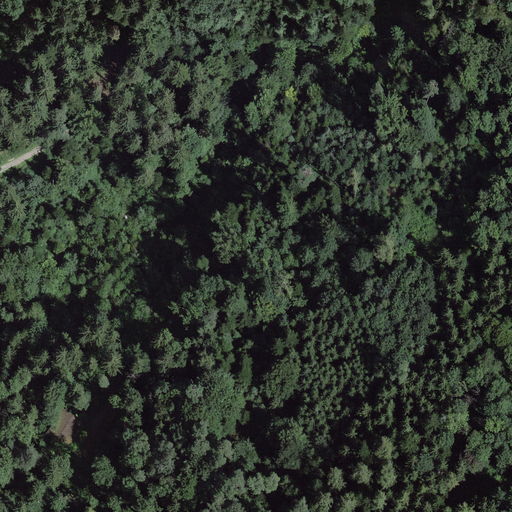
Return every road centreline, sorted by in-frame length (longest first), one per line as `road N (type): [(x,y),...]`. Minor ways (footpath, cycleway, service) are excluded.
road 1 (track): [(511,245),(360,258),(194,293),(154,322),(123,363),(65,511)]
road 2 (track): [(0,170),(59,138),(153,0)]
